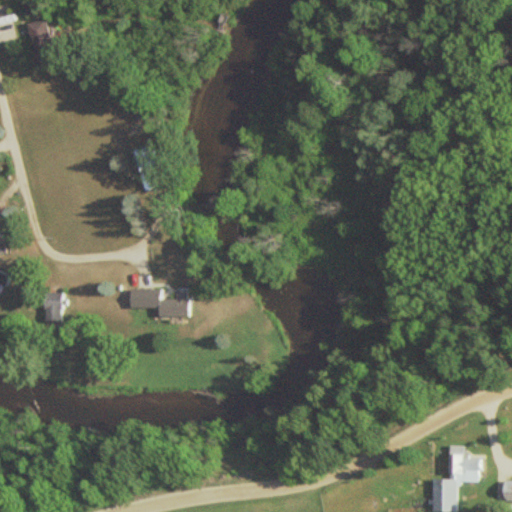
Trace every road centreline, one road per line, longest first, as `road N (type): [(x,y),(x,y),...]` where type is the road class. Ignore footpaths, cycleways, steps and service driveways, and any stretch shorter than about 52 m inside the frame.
road 1 (residential): [(106,511),(334,471),(511,391)]
road 2 (residential): [(0,111),(40,246),(51,258),(138,262)]
